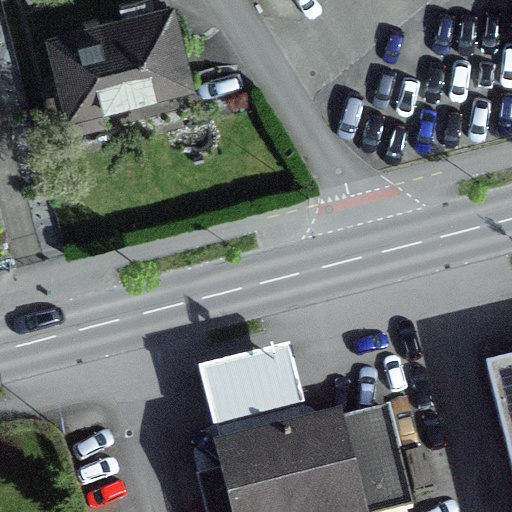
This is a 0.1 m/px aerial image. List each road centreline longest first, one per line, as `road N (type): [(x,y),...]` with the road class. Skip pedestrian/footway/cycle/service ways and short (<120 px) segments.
road 1 (primary): [(0,363),(381,263)]
road 2 (residential): [(381,263),(351,196),(226,0)]
road 3 (primary): [(381,263),(511,227)]
